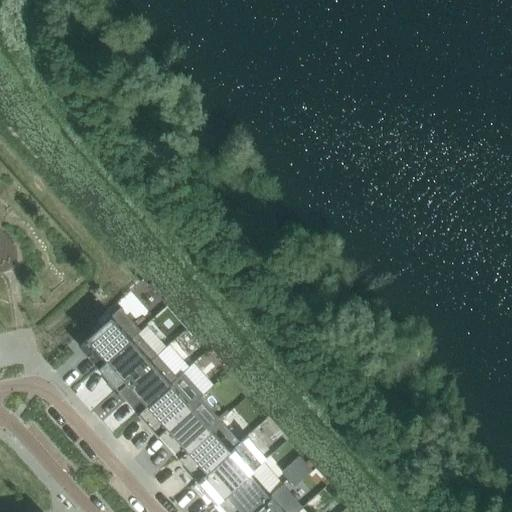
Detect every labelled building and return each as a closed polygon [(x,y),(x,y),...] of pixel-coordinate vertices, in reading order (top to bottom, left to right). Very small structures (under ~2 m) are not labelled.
[(89,327),(77,337),(82,342),(79,345),(98,367),(137,333),(140,330),(120,308),(93,332),(89,327)] [(137,333),(98,367),(118,389),(157,355),(137,333)] [(157,355),(118,389),(138,412),(177,377),(157,355)] [(177,377),(138,412),(143,417),(141,418),(152,431),(154,430),(158,434),(200,397),(203,394),(183,372),(177,377)] [(200,397),(158,434),(178,457),(220,419),(200,397)] [(220,419),(178,457),(198,479),(240,442),(220,419)] [(240,442),(198,479),(218,502),(252,472),(263,461),(243,439),(240,442)] [(252,472),(218,502),(227,511),(252,511),(272,495),(272,494),(283,484),(263,461),(252,472)] [(272,495),(252,511),(297,511),(303,507),(283,484),(272,494),(272,495)]
